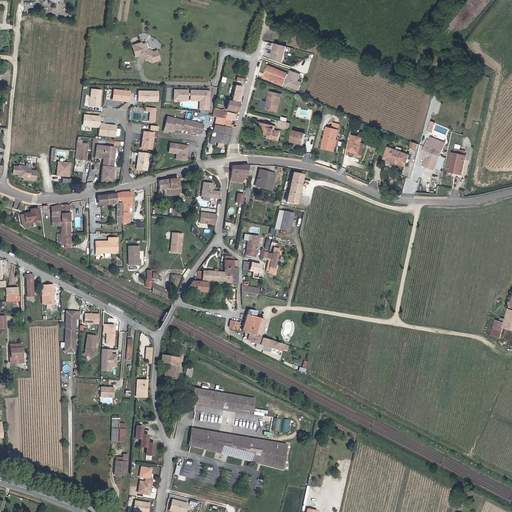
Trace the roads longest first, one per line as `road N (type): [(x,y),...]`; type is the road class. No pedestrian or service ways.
road 1 (tertiary): [(511,192),(453,202),(399,199),(288,162),(233,161)]
road 2 (unknown): [(293,307),(395,321),(421,201)]
road 3 (unclassified): [(216,163),(224,181),(216,240),(159,335)]
road 4 (residential): [(0,252),(159,335)]
road 5 (unclassified): [(159,335),(152,383),(164,468),(155,511)]
road 6 (tertiary): [(216,163),(50,200)]
road 7 (residential): [(233,161),(261,35)]
